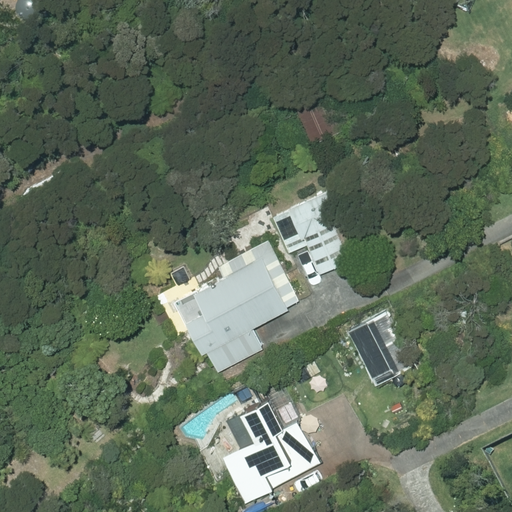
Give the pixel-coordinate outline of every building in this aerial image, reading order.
[(202,0),(162,0),(186,34),(213,16),(202,0)] [(340,71),(262,106),(285,156),(332,134),(338,146),(345,142),(340,131),(362,121),(340,71)] [(306,240),(319,270),(356,253),(327,188),(271,212),(287,249),(306,240)] [(261,345),(250,322),(288,305),(286,303),(298,297),(267,235),(216,258),(220,269),(189,283),(200,303),(180,311),(196,345),(202,343),(213,368),(261,345)] [(346,325),(375,381),(413,362),(385,305),(346,325)] [(208,430),(244,500),(320,461),(285,391),(208,430)]
